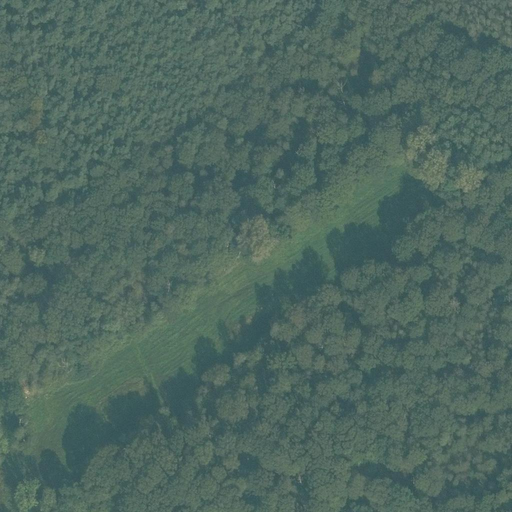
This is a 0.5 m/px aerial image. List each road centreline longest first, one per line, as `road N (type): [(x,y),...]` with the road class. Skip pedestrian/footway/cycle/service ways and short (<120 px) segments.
road 1 (track): [(339,0),(314,34),(263,62),(165,150),(0,239)]
road 2 (track): [(264,511),(296,412),(511,423)]
road 3 (track): [(70,208),(126,327)]
